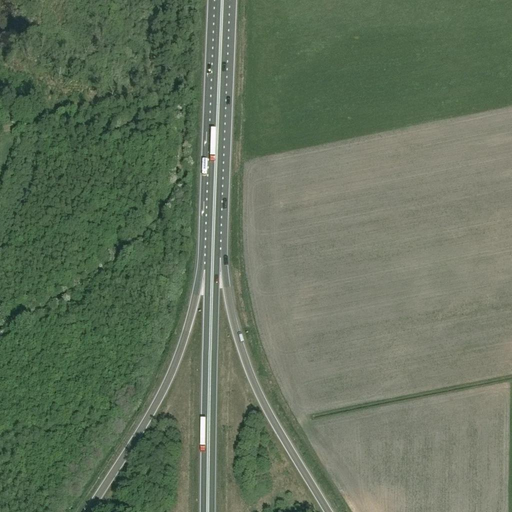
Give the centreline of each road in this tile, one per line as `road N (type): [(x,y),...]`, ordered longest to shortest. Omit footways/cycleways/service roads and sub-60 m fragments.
road 1 (track): [(0,330),(97,272),(164,208),(176,180),(183,108),(172,0)]
road 2 (trunk): [(212,263),(159,398),(89,511)]
road 3 (trunk): [(328,511),(253,380),(212,263)]
road 4 (trunk): [(212,263),(221,0)]
road 5 (trunk): [(208,511),(212,263)]
road 6 (track): [(0,124),(36,119),(96,132),(167,105),(183,108)]
